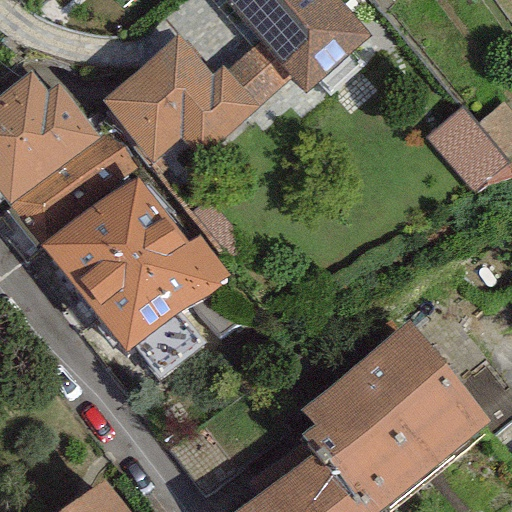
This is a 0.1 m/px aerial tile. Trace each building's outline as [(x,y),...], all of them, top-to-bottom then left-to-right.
[(347,0),(190,0),(290,129),(367,70),(329,21),(351,4),(347,0)] [(366,0),(380,17),(402,0),(366,0)] [(90,143),(143,206),(173,181),(186,197),(247,147),(212,105),(201,114),(170,76),(90,143)] [(461,120),(417,151),(459,211),(508,177),(503,169),(511,162),(511,125),(502,111),(471,133),(461,120)] [(20,115),(0,131),(0,250),(24,280),(124,200),(105,176),(93,185),(44,124),(34,132),(20,115)] [(31,290),(113,393),(202,323),(120,219),(31,290)] [(405,361),(281,453),(315,498),(324,511),(419,511),(483,466),(405,361)] [(324,511),(315,498),(295,511),(324,511)]
